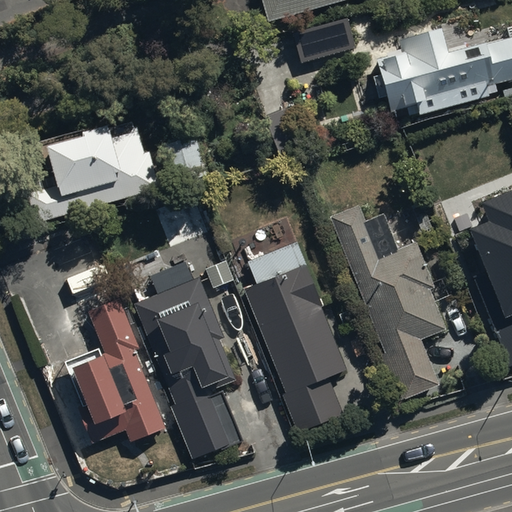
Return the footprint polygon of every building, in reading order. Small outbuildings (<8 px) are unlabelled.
[(263,0),(268,18),(333,0),(263,0)] [(348,18),(293,32),(302,63),(357,48),(348,18)] [(511,81),(511,35),(447,53),(441,30),(400,41),(403,53),(378,60),(391,110),(407,105),(410,117),(499,94),(497,86),(511,81)] [(10,143),(35,220),(160,180),(149,146),(145,148),(131,104),(10,143)] [(191,187),(155,201),(172,245),(208,231),(191,187)] [(511,190),(482,202),(489,219),(470,227),(488,269),(472,275),(510,367),(511,366),(511,190)] [(358,201),(331,211),(384,348),(378,351),(392,388),(433,372),(419,335),(447,325),(413,238),(396,245),(383,211),(365,218),(358,201)] [(346,366),(296,237),(248,255),(257,279),(246,283),(288,390),(283,391),(297,427),(342,409),(328,373),(346,366)] [(224,337),(200,278),(135,304),(176,404),(171,407),(193,462),(244,441),(223,388),(237,383),(219,339),(224,337)] [(140,344),(120,295),(89,308),(104,344),(71,357),(88,397),(76,402),(91,439),(127,424),(132,436),(167,422),(135,346),(140,344)]
